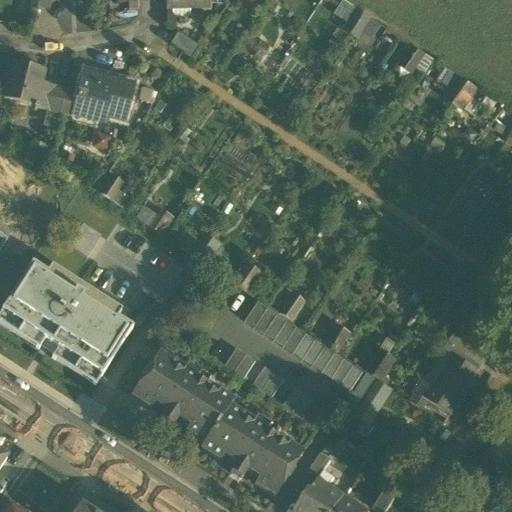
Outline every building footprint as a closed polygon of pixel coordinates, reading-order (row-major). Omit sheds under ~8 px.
[(50,0),(38,0),(36,9),(47,12),(50,0)] [(128,5),(128,12),(137,12),(136,0),(117,0),(118,5),(128,5)] [(165,0),(166,13),(209,11),(208,0),(165,0)] [(341,0),(332,13),(344,22),(340,27),(366,46),(381,27),(344,0),(341,0)] [(164,41),(191,59),(198,48),(172,30),(164,41)] [(421,75),(432,60),(417,49),(406,64),(421,75)] [(2,102),(34,110),(40,85),(43,73),(11,65),(2,102)] [(96,116),(124,123),(133,88),(83,75),(78,95),(72,116),(74,117),(95,122),(96,116)] [(453,79),(444,103),(467,111),(476,87),(453,79)] [(60,116),(66,92),(40,85),(34,110),(45,113),(60,116)] [(78,95),(66,92),(60,116),(73,119),(74,117),(72,116),(78,95)] [(56,131),(60,116),(45,113),(42,127),(56,131)] [(111,139),(96,135),(92,151),(107,155),(111,139)] [(121,209),(134,192),(115,178),(102,195),(121,209)] [(83,226),(69,248),(87,259),(101,238),(83,226)] [(57,350),(101,378),(131,331),(116,321),(46,276),(30,266),(0,313),(44,342),(57,350)] [(50,270),(46,276),(116,321),(120,315),(50,270)] [(244,323),(254,330),(267,311),(257,304),(244,323)] [(254,330),(263,336),(276,317),(267,311),(254,330)] [(0,326),(38,351),(44,342),(0,313),(0,326)] [(263,336),(273,343),(286,323),(276,317),(263,336)] [(273,343),(283,349),(295,330),(286,323),(273,343)] [(324,345),(337,353),(349,333),(336,325),(324,345)] [(283,349),(292,355),(305,336),(295,330),(283,349)] [(292,355),(302,362),(315,343),(305,336),(292,355)] [(302,362),(311,368),(324,349),(315,343),(302,362)] [(311,368),(321,375),(334,355),(324,349),(311,368)] [(95,388),(101,378),(57,350),(51,359),(95,388)] [(223,370),(232,376),(245,357),(236,350),(223,370)] [(453,372),(472,384),(479,373),(445,351),(421,386),(437,397),(453,372)] [(383,380),(396,360),(385,354),(373,373),(383,380)] [(321,375),(331,381),(343,362),(334,355),(321,375)] [(254,485),(275,498),(302,455),(289,447),(287,446),(286,449),(275,442),(276,439),(266,432),(269,428),(267,427),(256,420),(251,427),(240,420),(242,417),(241,416),(229,409),(233,403),(219,395),(218,394),(217,397),(205,390),(207,387),(196,380),(199,375),(198,375),(187,367),(182,375),(171,368),(173,365),(171,364),(158,356),(131,399),(151,412),(154,406),(166,414),(160,423),(171,430),(177,420),(188,428),(185,433),(203,445),(200,451),(220,464),(224,458),(236,466),(230,475),(240,482),(246,472),(258,480),(254,485)] [(255,363),(245,357),(232,376),(242,382),(255,363)] [(174,359),(171,364),(173,365),(171,368),(182,375),(187,367),(174,359)] [(331,381),(340,387),(353,368),(343,362),(331,381)] [(340,387),(350,394),(363,375),(353,368),(340,387)] [(251,388),(260,394),(273,375),(264,369),(251,388)] [(426,402),(449,418),(472,384),(453,372),(437,397),(421,386),(409,404),(420,411),(426,402)] [(199,373),(198,375),(199,375),(196,380),(207,387),(210,382),(211,381),(199,373)] [(283,382),(273,375),(260,394),(270,401),(283,382)] [(368,426),(368,425),(390,391),(368,376),(345,411),(354,417),(368,426)] [(222,390),(210,382),(207,387),(205,390),(217,397),(218,394),(219,395),(222,390)] [(281,409),(291,415),(304,396),(294,389),(281,409)] [(291,415),(301,422),(313,402),(304,396),(291,415)] [(301,422),(310,428),(323,409),(313,402),(301,422)] [(243,412),(241,416),(242,417),(240,420),(251,427),(256,420),(243,412)] [(368,426),(354,417),(348,424),(352,427),(351,428),(366,438),(373,428),(368,425),(368,426)] [(268,425),(267,427),(269,428),(266,432),(276,439),(280,434),(280,433),(268,425)] [(292,442),(280,434),(276,439),(275,442),(286,449),(287,446),(289,447),(292,442)] [(376,448),(368,443),(364,449),(372,454),(376,448)] [(319,456),(312,466),(324,472),(330,463),(319,456)] [(317,483),(324,472),(312,466),(299,486),(309,492),(316,482),(317,483)] [(296,511),(335,511),(344,500),(317,483),(316,482),(309,492),(296,511)] [(372,511),(373,511),(387,511),(396,498),(386,491),(375,508),(375,507),(372,511)] [(362,511),(344,500),(335,511),(362,511)]
